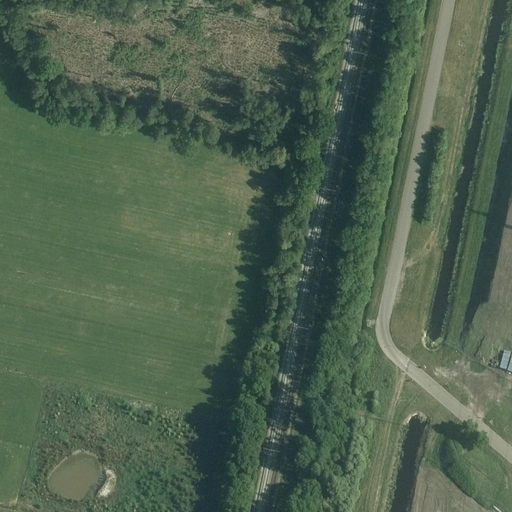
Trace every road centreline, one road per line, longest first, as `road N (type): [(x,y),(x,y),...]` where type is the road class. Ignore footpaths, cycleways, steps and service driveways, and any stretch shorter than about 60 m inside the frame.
road 1 (track): [(25,0),(122,22),(156,2),(213,6),(273,19),(307,40),(292,136),(276,140),(222,135),(195,108),(72,78),(43,34)]
road 2 (unclassified): [(511,457),(401,363),(381,336),(447,0)]
